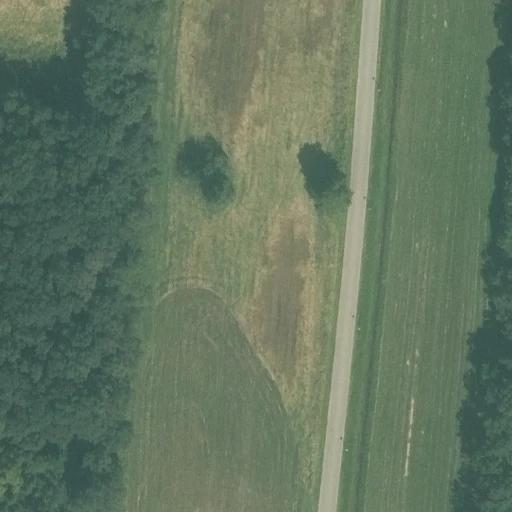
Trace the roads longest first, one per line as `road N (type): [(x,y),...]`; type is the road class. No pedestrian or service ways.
road 1 (unclassified): [(327,511),(365,111)]
road 2 (unclassified): [(0,81),(365,111)]
road 3 (unclassified): [(370,54),(511,69)]
